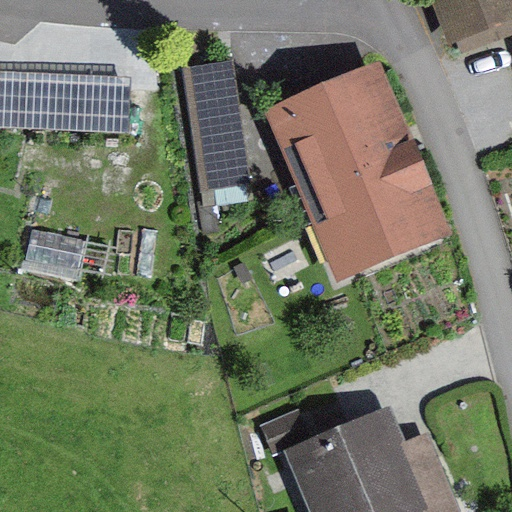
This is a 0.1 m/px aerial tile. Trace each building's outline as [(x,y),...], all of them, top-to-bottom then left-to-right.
[(511,0),(442,0),(457,39),(511,17),(511,0)] [(193,72),(210,187),(246,181),(229,66),(193,72)] [(0,71),(0,128),(133,135),(135,78),(0,71)] [(287,116),(350,265),(429,232),(365,82),(287,116)] [(0,231),(26,237),(33,207),(0,199),(0,231)] [(400,511),(420,504),(423,511),(450,511),(454,511),(431,458),(405,469),(385,421),(297,458),(320,511),(400,511)]
